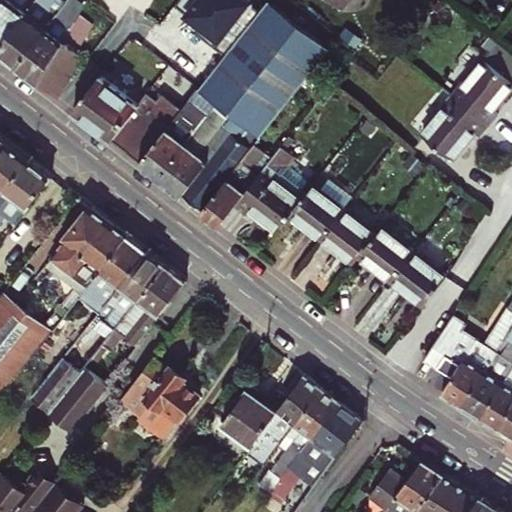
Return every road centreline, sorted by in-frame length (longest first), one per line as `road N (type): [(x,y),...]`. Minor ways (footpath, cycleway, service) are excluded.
road 1 (secondary): [(0,94),(378,389)]
road 2 (residential): [(378,389),(511,195)]
road 3 (secondary): [(394,400),(511,476)]
road 4 (residential): [(394,400),(313,511)]
